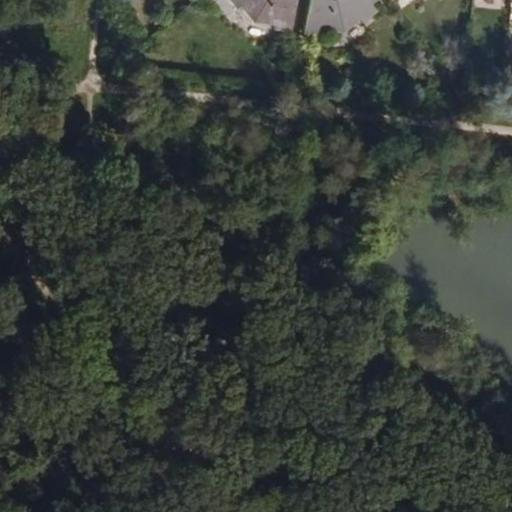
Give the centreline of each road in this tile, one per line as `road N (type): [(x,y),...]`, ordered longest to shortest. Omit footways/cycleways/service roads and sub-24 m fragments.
road 1 (track): [(511,132),(127,92),(104,87),(88,71),(0,49)]
road 2 (track): [(249,511),(165,456),(0,245)]
